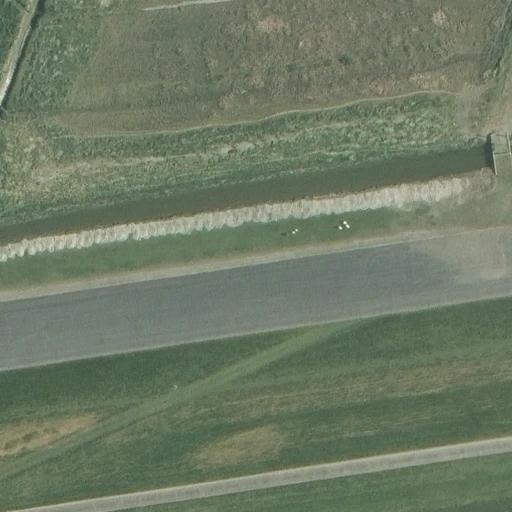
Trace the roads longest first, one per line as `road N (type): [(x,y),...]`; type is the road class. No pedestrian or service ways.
road 1 (track): [(0,362),(511,285)]
road 2 (track): [(0,474),(393,303)]
